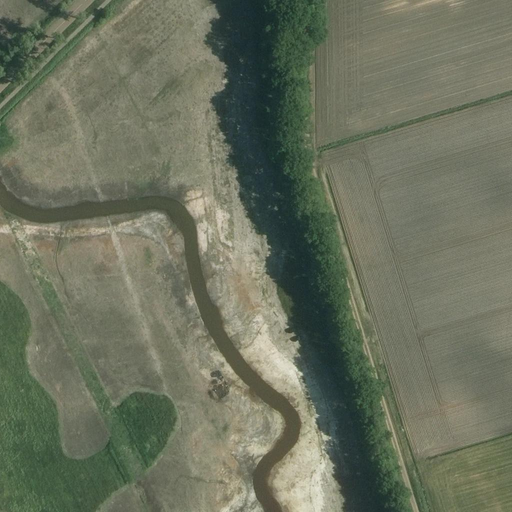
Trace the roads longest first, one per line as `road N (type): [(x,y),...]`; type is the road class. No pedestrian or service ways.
road 1 (track): [(300,0),(304,137),(417,511)]
road 2 (tertiary): [(0,85),(87,0)]
